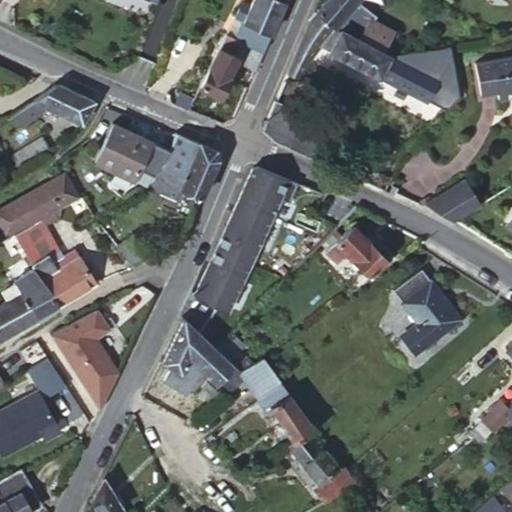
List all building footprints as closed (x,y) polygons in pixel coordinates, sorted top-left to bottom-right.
[(281,0),(249,0),(248,4),(241,1),(236,11),(243,15),(233,37),(240,42),(245,44),(260,52),(281,0)] [(324,0),(315,13),(333,28),(380,50),(390,31),(367,19),(372,16),(353,0),(324,0)] [(243,15),(236,11),(225,34),(233,37),(243,15)] [(385,62),(387,54),(380,50),(333,28),(315,13),(312,15),(302,27),(283,71),(295,77),(318,43),(325,47),(324,49),(375,75),(372,81),(388,89),(398,69),(385,62)] [(233,37),(225,34),(223,33),(216,48),(214,48),(196,87),(218,96),(228,76),(225,74),(234,57),(234,55),(240,42),(233,37)] [(253,68),(260,52),(245,44),(238,60),(253,68)] [(441,50),(410,56),(412,66),(443,60),(441,50)] [(511,53),(470,61),(475,93),(492,90),(493,97),(511,93),(511,53)] [(80,120),(92,99),(60,84),(51,86),(6,116),(10,122),(15,119),(19,124),(45,104),(80,120)] [(166,151),(167,147),(146,138),(143,145),(131,139),(134,132),(110,122),(93,160),(144,183),(147,178),(166,151)] [(143,145),(146,138),(134,132),(131,139),(143,145)] [(213,148),(173,132),(167,147),(166,151),(187,159),(183,173),(166,166),(158,183),(157,188),(176,197),(179,187),(199,195),(216,158),(213,148)] [(289,148),(312,158),(319,143),(296,133),(289,148)] [(34,139),(14,150),(21,162),(41,151),(34,139)] [(187,159),(166,151),(147,178),(158,183),(166,166),(183,173),(187,159)] [(334,225),(353,204),(256,165),(247,167),(240,185),(237,184),(236,188),(219,225),(211,244),(230,251),(251,209),(296,225),(302,213),(311,216),(334,225)] [(63,173),(0,207),(0,226),(4,233),(76,194),(63,173)] [(422,202),(453,219),(477,203),(462,178),(422,202)] [(511,208),(502,225),(511,230),(511,208)] [(334,225),(311,216),(260,265),(268,273),(270,276),(276,282),(334,225)] [(55,248),(38,218),(13,231),(33,266),(56,304),(95,282),(75,249),(61,257),(50,262),(46,253),(55,248)] [(350,224),(323,250),(334,261),(344,253),(366,275),(383,259),(350,224)] [(127,236),(114,245),(129,267),(142,257),(127,236)] [(61,257),(55,248),(46,253),(50,262),(61,257)] [(268,273),(260,265),(256,270),(263,277),(268,273)] [(56,304),(33,266),(16,278),(18,281),(38,314),(56,304)] [(418,268),(391,288),(416,322),(400,335),(413,351),(457,318),(418,268)] [(260,287),(265,293),(276,282),(270,276),(260,287)] [(24,322),(38,314),(18,281),(13,284),(17,292),(8,297),(24,322)] [(3,290),(8,297),(17,292),(13,284),(3,290)] [(0,335),(24,322),(8,297),(0,301),(0,335)] [(273,305),(266,318),(288,332),(295,320),(273,305)] [(106,327),(93,307),(67,321),(48,331),(99,406),(112,380),(98,359),(104,354),(93,336),(106,327)] [(179,316),(158,360),(169,366),(163,379),(187,390),(198,369),(213,383),(216,380),(228,390),(208,412),(219,423),(242,403),(256,391),(276,377),(259,355),(237,369),(212,346),(179,316)] [(511,337),(502,346),(511,357),(511,337)] [(116,371),(104,354),(98,359),(112,380),(116,371)] [(45,355),(25,368),(36,388),(0,407),(0,453),(0,454),(41,432),(56,423),(40,395),(63,382),(45,355)] [(265,404),(277,423),(300,409),(276,377),(256,391),(242,403),(244,406),(255,399),(261,407),(265,404)] [(469,430),(473,435),(504,404),(498,398),(487,408),(488,411),(469,430)] [(504,404),(473,435),(478,439),(498,421),(499,423),(511,412),(504,404)] [(286,444),(291,451),(319,433),(300,409),(277,423),(289,442),(286,444)] [(56,423),(41,432),(44,439),(60,430),(56,423)] [(320,502),(353,484),(345,470),(340,463),(319,433),(291,451),(313,481),(308,485),(320,502)] [(18,465),(0,476),(0,511),(27,511),(41,504),(18,465)] [(511,505),(511,477),(497,490),(511,505)] [(120,511),(100,478),(88,504),(92,511),(120,511)] [(215,487),(205,495),(221,511),(222,511),(231,504),(215,487)] [(503,511),(493,500),(478,511),(503,511)]
